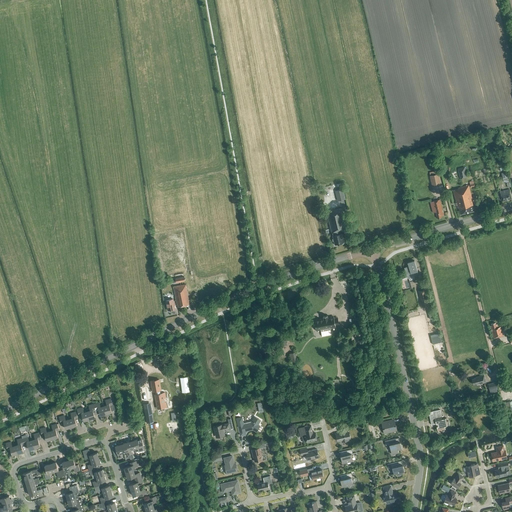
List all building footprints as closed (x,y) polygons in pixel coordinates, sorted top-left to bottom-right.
[(460,179),(467,177),(465,168),(458,169),(460,179)] [(432,188),(441,186),(439,174),(438,174),(437,171),(429,172),(430,176),(432,188)] [(507,178),(506,172),(501,173),(504,183),(505,182),(505,183),(509,182),(508,178),(507,178)] [(473,211),(472,205),(473,205),(471,199),(472,199),(468,185),(458,188),(458,189),(453,190),(458,209),(459,209),(460,214),(473,211)] [(343,189),(335,191),(338,201),(345,199),(343,189)] [(502,201),(511,199),(509,190),(500,192),(502,201)] [(440,200),(430,202),(433,213),(436,212),(437,219),(441,218),(441,216),(444,215),(440,200)] [(340,234),(340,231),(346,230),(341,209),(327,212),(332,233),(333,236),(332,236),(333,239),(334,239),(335,245),(336,245),(339,245),(339,244),(344,243),(342,238),(343,238),(342,235),(341,234),(340,234)] [(407,278),(413,276),(411,273),(417,271),(414,260),(407,262),(409,267),(404,268),(407,278)] [(190,305),(186,284),(173,287),(177,305),(178,305),(178,307),(190,305)] [(428,294),(426,289),(418,291),(422,307),(429,306),(429,305),(431,305),(428,294)] [(168,310),(175,309),(173,299),(166,301),(168,310)] [(361,322),(359,310),(353,312),(356,323),(361,322)] [(335,327),(335,325),(338,324),(337,318),(334,319),(333,317),(328,318),(327,316),(323,317),(323,319),(313,321),(314,325),(315,325),(316,330),(320,330),(321,331),(322,331),(323,335),(329,334),(328,330),(330,330),(330,328),(335,327)] [(496,325),(495,323),(491,324),(492,326),(490,326),(493,338),(503,336),(501,327),(498,328),(498,324),(496,325)] [(440,342),(438,335),(431,337),(433,344),(440,342)] [(290,354),(292,364),(298,362),(295,353),(290,354)] [(476,385),(485,382),(484,375),(476,377),(476,378),(472,379),(473,385),(476,384),(476,385)] [(189,392),(187,377),(180,378),(182,393),(189,392)] [(159,379),(151,381),(153,392),(155,391),(156,394),(155,394),(158,409),(161,408),(164,407),(166,407),(166,402),(165,402),(164,398),(165,398),(164,393),(160,393),(160,390),(161,390),(159,379)] [(103,406),(106,416),(109,415),(108,413),(112,412),(109,405),(112,405),(110,399),(105,400),(107,405),(103,406)] [(106,416),(103,406),(101,407),(99,402),(94,404),(97,414),(100,413),(100,416),(104,415),(104,416),(106,416)] [(94,415),(97,414),(94,404),(89,406),(90,410),(87,411),(90,421),(92,420),(92,419),(95,418),(94,415)] [(151,406),(144,407),(145,410),(147,424),(153,422),(151,414),(152,414),(151,408),(151,406)] [(90,421),(87,411),(84,412),(82,408),(77,409),(79,415),(82,414),(84,421),(87,420),(88,422),(90,421)] [(440,410),(432,411),(433,414),(430,414),(432,421),(431,421),(431,425),(436,424),(437,431),(445,429),(445,426),(447,425),(446,418),(441,419),(441,416),(440,410)] [(69,419),(71,429),(74,428),(74,426),(77,425),(75,419),(77,418),(76,412),(70,413),(72,418),(69,419)] [(71,429),(69,419),(66,420),(64,415),(59,417),(61,423),(64,422),(66,429),(69,428),(69,429),(71,429)] [(244,423),(242,417),(236,418),(238,426),(237,426),(239,433),(239,432),(240,436),(247,435),(246,431),(251,430),(251,429),(256,432),(260,426),(258,425),(260,421),(254,417),(251,423),(249,423),(249,422),(244,423)] [(233,428),(231,422),(230,418),(227,419),(228,423),(222,425),(213,427),(216,437),(224,435),(223,431),(225,430),(226,431),(230,430),(230,429),(233,428)] [(384,434),(397,431),(394,419),(381,422),(384,434)] [(50,431),(52,440),(55,440),(55,438),(58,437),(56,431),(59,430),(57,424),(51,425),(53,430),(50,431)] [(312,434),(312,432),(311,425),(304,427),(298,428),(300,437),(302,437),(303,443),(317,440),(315,433),(312,434)] [(52,440),(50,431),(47,432),(45,427),(40,429),(42,435),(45,434),(47,441),(50,440),(51,441),(52,440)] [(346,432),(346,430),(341,431),(342,431),(342,432),(335,434),(337,441),(344,440),(344,441),(344,442),(348,441),(348,439),(349,438),(348,432),(346,432)] [(32,440),(35,450),(37,449),(37,447),(40,446),(38,440),(41,439),(39,433),(34,434),(35,439),(32,440)] [(35,450),(32,440),(29,441),(28,436),(22,438),(24,444),(27,443),(29,450),(32,449),(33,450),(35,450)] [(21,445),(24,444),(22,438),(17,440),(19,445),(15,446),(18,455),(20,454),(20,453),(23,452),(21,445)] [(133,439),(131,440),(134,449),(135,452),(138,451),(139,452),(145,450),(141,438),(137,440),(137,439),(134,440),(133,439)] [(399,442),(398,438),(399,438),(384,441),(385,441),(386,446),(389,445),(392,454),(398,453),(397,450),(401,449),(400,444),(399,444),(399,442),(400,442),(399,442)] [(131,450),(134,449),(131,440),(129,440),(129,442),(126,443),(130,456),(132,455),(131,450)] [(18,455),(15,446),(12,447),(11,442),(6,443),(7,449),(10,449),(12,455),(16,454),(16,456),(18,455)] [(130,456),(126,443),(123,444),(122,442),(120,443),(123,453),(126,452),(128,456),(130,456)] [(262,461),(259,448),(265,447),(264,443),(256,445),(256,449),(255,449),(255,450),(251,451),(252,455),(253,455),(254,462),(258,461),(258,462),(262,461)] [(504,451),(503,446),(496,447),(497,452),(492,453),(494,461),(506,458),(505,450),(504,451)] [(307,451),(307,448),(300,450),(301,455),(306,454),(307,460),(319,458),(317,449),(307,451)] [(91,461),(99,458),(97,453),(90,455),(89,449),(83,451),(85,459),(90,457),(91,461)] [(352,454),(351,449),(352,449),(351,449),(339,452),(340,452),(341,456),(340,456),(340,457),(341,456),(342,458),(341,458),(342,463),(352,461),(351,454),(352,454)] [(213,463),(223,461),(221,454),(211,456),(213,463)] [(234,463),(232,456),(224,458),(226,465),(225,466),(226,470),(224,471),(225,474),(237,471),(235,463),(234,463)] [(91,461),(89,461),(90,464),(87,465),(89,470),(95,469),(94,466),(101,464),(99,458),(91,461)] [(70,469),(73,468),(75,473),(80,471),(78,465),(75,466),(73,459),(67,461),(70,469)] [(402,465),(401,461),(402,461),(401,460),(387,464),(388,468),(392,468),(394,474),(396,474),(397,475),(402,474),(401,472),(404,472),(403,467),(402,467),(402,465),(403,465),(402,465)] [(72,476),(70,469),(67,461),(62,463),(64,469),(61,470),(63,476),(69,475),(69,477),(72,476)] [(124,474),(134,471),(136,470),(135,467),(137,466),(136,461),(130,463),(131,466),(124,468),(125,471),(124,472),(124,474)] [(63,476),(61,470),(58,471),(56,462),(50,464),(53,472),(56,471),(58,478),(63,476)] [(501,469),(494,470),(496,477),(496,478),(507,476),(507,475),(506,470),(509,470),(507,462),(497,464),(500,464),(501,469)] [(480,474),(478,463),(471,465),(471,466),(463,468),(464,472),(468,472),(469,478),(474,477),(473,476),(480,474)] [(50,473),(53,472),(50,464),(45,466),(47,472),(44,473),(46,480),(51,478),(50,473)] [(313,472),(312,468),(307,470),(308,475),(311,474),(313,480),(316,479),(317,481),(320,480),(320,478),(323,477),(322,470),(313,472)] [(96,477),(104,475),(102,469),(96,471),(95,469),(89,470),(90,476),(95,474),(96,477)] [(25,479),(32,477),(31,473),(36,472),(35,470),(23,474),(25,479)] [(135,480),(141,478),(139,473),(135,474),(134,471),(124,474),(125,476),(126,476),(128,479),(134,477),(135,480)] [(352,477),(351,473),(339,476),(340,476),(341,480),(340,480),(341,480),(341,482),(342,487),(352,484),(351,477),(352,477)] [(460,483),(464,477),(458,474),(455,479),(454,478),(450,484),(453,485),(457,488),(457,489),(461,483),(460,483)] [(94,487),(102,485),(101,482),(106,480),(104,475),(96,477),(97,480),(92,482),(94,487)] [(259,491),(269,489),(268,484),(271,483),(270,476),(263,478),(264,482),(257,484),(259,491)] [(26,485),(39,480),(38,478),(33,480),(32,477),(25,479),(26,485)] [(130,491),(139,488),(138,485),(143,483),(141,478),(135,480),(136,482),(129,485),(130,488),(129,489),(130,491)] [(28,490),(36,487),(35,484),(40,483),(39,480),(26,485),(28,490)] [(240,492),(237,481),(221,484),(223,492),(233,490),(234,494),(240,492)] [(499,494),(510,491),(509,486),(508,483),(498,486),(499,494)] [(66,495),(67,500),(75,497),(78,496),(77,494),(79,493),(76,485),(69,487),(71,493),(66,495)] [(103,493),(111,491),(110,485),(103,488),(102,485),(94,487),(96,492),(102,490),(103,493)] [(391,494),(391,491),(390,486),(384,488),(386,496),(385,496),(387,503),(398,500),(396,493),(391,494)] [(36,487),(28,490),(30,496),(43,492),(42,489),(37,491),(36,487)] [(139,488),(130,491),(130,493),(132,492),(133,496),(139,494),(140,497),(146,495),(145,489),(140,491),(139,488)] [(101,503),(107,501),(106,499),(113,496),(111,491),(103,493),(104,496),(99,498),(101,503)] [(455,496),(456,493),(450,491),(448,496),(446,495),(444,504),(448,505),(448,503),(454,505),(456,499),(453,498),(454,496),(455,496)] [(3,504),(12,501),(11,499),(10,499),(9,496),(2,498),(1,495),(0,495),(0,501),(1,505),(3,504)] [(356,504),(354,495),(347,497),(349,505),(345,506),(346,511),(357,511),(358,511),(356,503),(356,504)] [(144,509),(153,506),(152,504),(157,502),(156,499),(159,499),(158,496),(155,496),(149,498),(150,501),(144,503),(145,507),(143,507),(144,509)] [(503,509),(510,508),(510,503),(511,502),(511,496),(505,498),(505,501),(501,502),(503,509)] [(72,508),(83,504),(81,499),(76,501),(75,497),(67,500),(69,506),(72,505),(72,508)] [(13,503),(12,501),(3,504),(1,505),(2,508),(0,508),(0,511),(9,511),(13,511),(12,507),(11,504),(13,503)] [(109,510),(117,508),(115,502),(108,504),(107,501),(101,503),(103,508),(107,507),(109,510)] [(318,511),(316,502),(308,504),(309,511),(322,511),(322,510),(318,511)]
